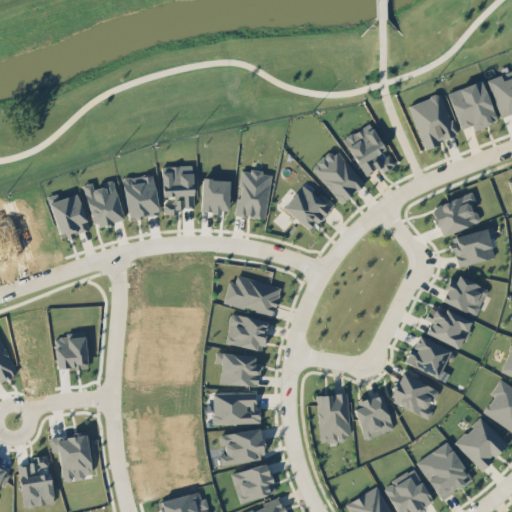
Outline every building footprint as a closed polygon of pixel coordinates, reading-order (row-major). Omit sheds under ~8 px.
[(511,68),(486,78),(500,117),(511,112),(511,68)] [(447,92),(460,128),(471,124),(473,129),(497,120),(482,78),(447,92)] [(407,104),(424,149),(438,143),(437,140),(456,133),(440,92),(407,104)] [(342,138),(365,175),(379,166),(382,171),(395,163),(389,153),(388,153),(368,122),(342,138)] [(364,184),(335,147),(311,166),(340,202),(364,184)] [(162,195),(172,195),(172,202),(163,202),(163,213),(177,213),(176,207),(193,207),(192,164),(171,165),(171,170),(161,171),(162,195)] [(264,218),(270,172),(241,168),(234,214),(264,218)] [(230,178),(201,178),(200,211),(220,212),(220,209),(229,209),(230,178)] [(123,219),(112,180),(92,185),(91,181),(82,184),(94,227),(123,219)] [(282,206),(311,232),(319,223),(318,222),(332,206),(304,181),(282,206)] [(441,235),(479,220),(472,201),(475,199),(472,190),(430,206),(441,235)] [(60,238),(88,230),(77,192),(56,198),(55,193),(47,195),(60,238)] [(456,265),(495,256),(490,237),(496,235),(493,225),(449,236),(456,265)] [(441,299),(474,316),(488,288),(455,272),(441,299)] [(281,287),(236,273),(234,282),(228,280),(222,301),(272,316),(281,287)] [(425,332),(459,348),(472,321),(445,308),(443,312),(429,306),(424,318),(430,321),(425,332)] [(224,341),(263,349),(269,320),(231,312),(224,341)] [(56,369),(87,366),(84,332),(53,335),(56,369)] [(453,349),(415,335),(404,363),(442,377),(453,349)] [(511,375),(511,339),(500,371),(511,375)] [(258,384),(259,362),(254,362),(255,353),(215,352),(214,362),(220,362),(219,383),(258,384)] [(426,417),(440,391),(402,371),(388,398),(426,417)] [(511,430),(511,386),(498,378),(489,392),(493,394),(482,411),(511,430)] [(257,391),(212,392),(212,423),(258,422),(257,391)] [(315,394),(319,442),(345,440),(345,432),(350,432),(347,392),(315,394)] [(364,437),(394,428),(384,392),(353,401),(364,437)] [(454,441),(481,470),(492,459),(491,458),(506,444),(480,416),(454,441)] [(267,456),(262,426),(219,433),(223,453),(219,454),(220,464),(267,456)] [(58,450),(62,480),(84,477),(83,473),(92,472),(86,432),(49,437),(51,451),(58,450)] [(472,478),(447,440),(415,460),(439,499),(472,478)] [(53,502),(48,454),(32,455),(33,461),(18,463),(22,505),(53,502)] [(238,501),(274,493),(267,463),(231,471),(238,501)] [(0,482),(4,484),(9,469),(0,465),(0,482)] [(396,511),(413,511),(433,502),(415,467),(382,484),(396,511)] [(391,511),(376,485),(344,503),(349,511),(391,511)] [(241,511),(285,511),(279,496),(241,511)]
